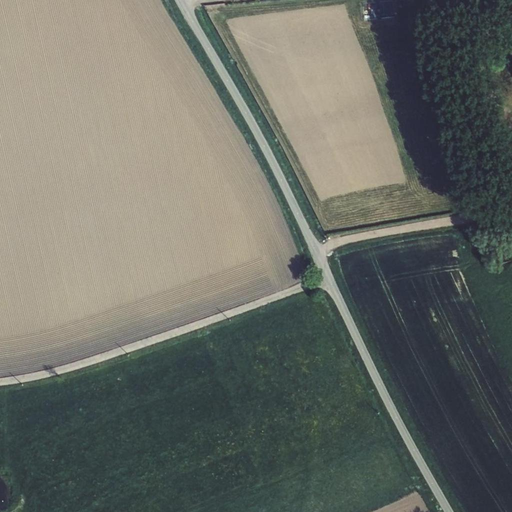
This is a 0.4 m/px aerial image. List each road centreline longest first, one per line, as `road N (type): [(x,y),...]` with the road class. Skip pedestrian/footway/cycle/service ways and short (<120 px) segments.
road 1 (unclassified): [(180,0),(266,149),(448,511)]
road 2 (track): [(0,383),(79,365),(328,277)]
road 3 (track): [(314,247),(511,210)]
